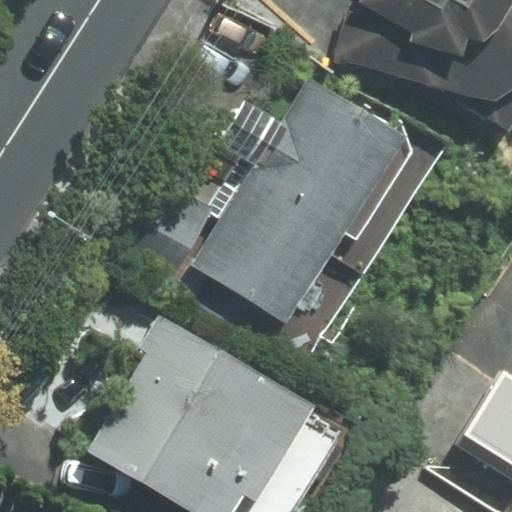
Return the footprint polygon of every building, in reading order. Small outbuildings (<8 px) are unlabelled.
[(511,0),(336,0),(341,4),(323,57),(421,88),(485,129),(511,87),(511,0)] [(375,130),(287,75),(169,261),(189,274),(175,295),(241,337),(254,316),(256,317),(375,130)] [(152,285),(202,207),(143,170),(100,239),(107,243),(101,252),(152,285)] [(192,511),(268,400),(141,314),(53,443),(154,511),(192,511)] [(511,392),(480,372),(440,436),(502,474),(511,459),(511,392)]
